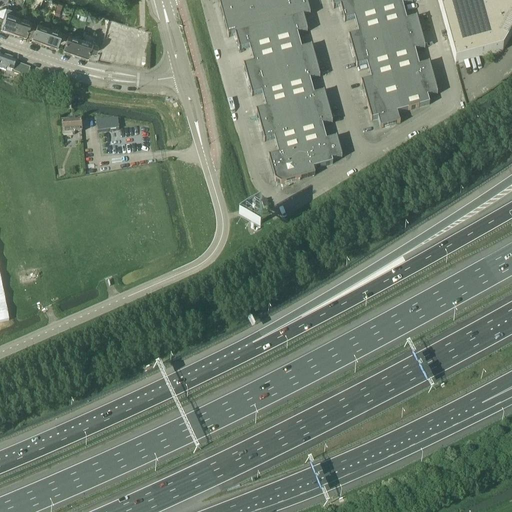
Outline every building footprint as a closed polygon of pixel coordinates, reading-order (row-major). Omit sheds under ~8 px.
[(228,38),(310,15),(305,0),(227,0),(218,2),(228,38)] [(333,9),(340,7),(366,0),(330,0),(333,10),(334,9),(333,9)] [(356,27),(380,20),(404,14),(402,6),(411,4),(412,4),(411,0),(366,0),(340,7),(344,22),(354,19),(356,27)] [(511,0),(437,0),(455,64),(503,51),(511,34),(511,0)] [(13,31),(18,16),(20,11),(8,7),(8,8),(6,7),(0,9),(0,16),(4,18),(1,27),(3,27),(5,29),(8,29),(13,31)] [(18,16),(13,31),(19,33),(21,34),(23,34),(25,35),(30,20),(29,19),(30,15),(27,14),(26,18),(18,16)] [(386,43),(420,34),(416,18),(416,19),(406,22),(404,14),(380,20),(386,43)] [(251,56),(275,49),(299,43),(297,35),(306,32),(307,33),(303,17),(309,16),(310,16),(310,15),(228,38),(229,38),(228,38),(235,36),(239,51),(249,48),(251,56)] [(352,53),(386,43),(380,20),(356,27),(358,35),(349,37),(348,37),(352,53)] [(44,41),(49,26),(38,22),(32,37),(34,38),(36,40),(39,40),(44,41)] [(49,26),(44,41),(50,43),(52,45),(54,45),(56,46),(62,31),(49,26)] [(76,52),(81,37),(69,33),(64,48),(65,49),(68,51),(70,50),(76,52)] [(392,66),(416,60),(414,52),(424,49),(424,50),(425,49),(420,34),(386,43),(392,66)] [(96,52),(99,43),(81,37),(76,52),(81,54),(83,56),(86,56),(88,56),(90,50),(96,52)] [(281,72),(315,63),(311,47),(311,48),(301,50),(299,43),(275,49),(281,72)] [(369,73),(392,66),(386,43),(352,53),(356,68),(357,68),(357,67),(366,65),(369,73)] [(247,81),(281,72),(275,49),(251,56),(253,63),(244,66),(243,66),(247,81)] [(3,58),(0,66),(0,70),(6,72),(7,70),(12,72),(21,75),(19,81),(25,83),(30,70),(16,65),(17,63),(3,58)] [(399,89),(433,80),(429,64),(428,64),(428,65),(418,67),(416,60),(392,66),(399,89)] [(287,95),(311,88),(309,81),(319,78),(320,78),(315,63),(281,72),(287,95)] [(365,98),(399,89),(392,66),(369,73),(371,80),(361,83),(360,83),(365,98)] [(264,101),(287,95),(281,72),(247,81),(251,97),(252,97),(252,96),(261,94),(264,101)] [(405,112),(429,105),(427,97),(436,95),(437,95),(433,80),(399,89),(405,112)] [(294,118),(328,108),(324,93),(323,93),(314,96),(311,88),(287,95),(294,118)] [(399,89),(365,98),(371,121),(372,121),(371,121),(377,119),(397,114),(405,112),(399,89)] [(260,127),(294,118),(287,95),(264,101),(266,109),(256,112),(256,111),(255,111),(260,127)] [(300,140),(324,134),(322,126),(331,124),(332,124),(328,108),(294,118),(300,140)] [(397,114),(377,119),(380,129),(379,129),(380,129),(400,124),(400,123),(399,123),(397,114)] [(276,147),(300,140),(294,118),(260,127),(264,142),(274,139),(276,147)] [(62,136),(74,135),(74,133),(82,132),(81,120),(61,122),(62,136)] [(98,133),(119,131),(118,120),(96,121),(98,133)] [(300,140),(310,177),(315,176),(313,170),(332,164),(331,161),(341,158),(341,159),(342,159),(336,138),(335,139),(336,139),(326,142),(324,134),(300,140)] [(281,185),(310,177),(300,140),(276,147),(278,155),(269,157),(268,157),(274,182),(281,185)] [(0,322),(9,321),(0,276),(0,322)]
